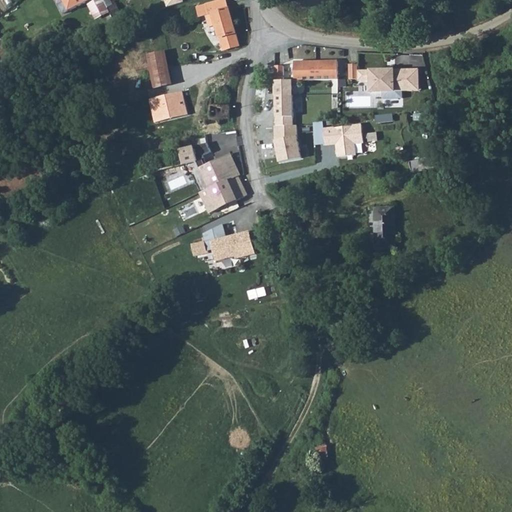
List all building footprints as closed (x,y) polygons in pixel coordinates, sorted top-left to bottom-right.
[(89,0),(62,0),(69,13),(83,6),(82,4),(89,0)] [(103,0),(91,0),(86,3),(94,20),(109,12),(103,0)] [(231,20),(225,0),(220,0),(196,7),(199,18),(205,16),(208,27),(215,25),(231,20)] [(239,47),(231,20),(215,25),(223,52),(239,47)] [(148,57),(155,89),(172,85),(165,53),(148,57)] [(316,62),(316,80),(336,80),(335,61),(316,62)] [(316,80),(316,62),(294,62),(295,81),(316,80)] [(275,67),(275,82),(284,82),(284,67),(275,67)] [(419,69),(359,71),(359,82),(371,81),(372,93),(382,93),(403,92),(420,92),(419,69)] [(277,127),(295,127),(293,81),(284,82),(275,82),(277,127)] [(187,115),(182,92),(149,100),(154,123),(187,115)] [(393,114),(376,116),(376,123),(393,122),(393,114)] [(316,147),(326,146),(324,128),(324,123),(314,124),(316,147)] [(335,127),(324,128),(326,146),(336,145),(338,158),(356,157),(355,145),(364,144),(362,124),(353,125),(353,127),(335,129),(335,127)] [(275,127),(275,143),(299,138),(298,127),(295,127),(277,127),(275,127)] [(299,138),(275,143),(279,164),(303,159),(299,138)] [(208,143),(180,150),(184,164),(197,160),(211,155),(208,143)] [(180,150),(139,161),(142,175),(153,172),(184,164),(180,150)] [(242,176),(231,154),(198,169),(208,189),(226,181),(235,201),(248,196),(239,177),(242,176)] [(414,171),(425,169),(423,158),(412,160),(414,171)] [(226,181),(208,189),(217,210),(235,201),(226,181)] [(217,210),(208,189),(200,193),(209,213),(217,210)] [(375,250),(396,249),(394,208),(373,209),(375,250)] [(204,235),(208,250),(213,249),(211,242),(226,238),(223,225),(204,235)] [(226,238),(211,242),(213,249),(216,262),(235,257),(235,260),(255,254),(250,232),(226,238)]
